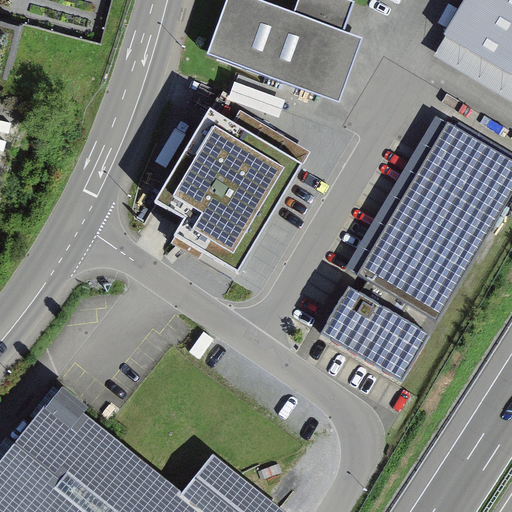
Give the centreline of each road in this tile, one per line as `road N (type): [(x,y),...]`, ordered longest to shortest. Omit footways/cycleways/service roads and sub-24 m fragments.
road 1 (residential): [(82,225),(343,403),(362,439),(361,460),(332,511)]
road 2 (primary): [(168,0),(142,89),(82,225)]
road 3 (primary): [(82,225),(0,342)]
road 4 (motorway): [(511,407),(444,511)]
